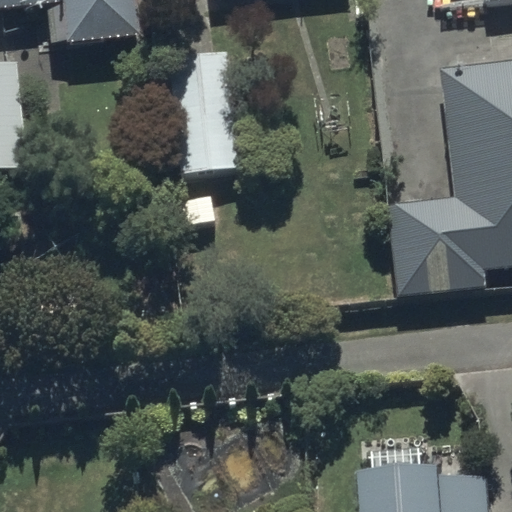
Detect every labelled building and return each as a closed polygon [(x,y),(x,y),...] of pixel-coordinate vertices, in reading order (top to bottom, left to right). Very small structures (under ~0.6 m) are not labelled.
[(59,47),(141,40),(136,0),(0,0),(0,14),(54,9),(59,47)] [(235,175),(224,58),(167,64),(179,180),(235,175)] [(511,272),(511,67),(439,76),(454,204),(388,211),(398,302),(481,293),(479,276),(511,272)] [(0,69),(0,172),(21,171),(13,68),(0,69)] [(437,476),(353,480),(355,511),(486,511),(485,484),(438,486),(437,476)]
